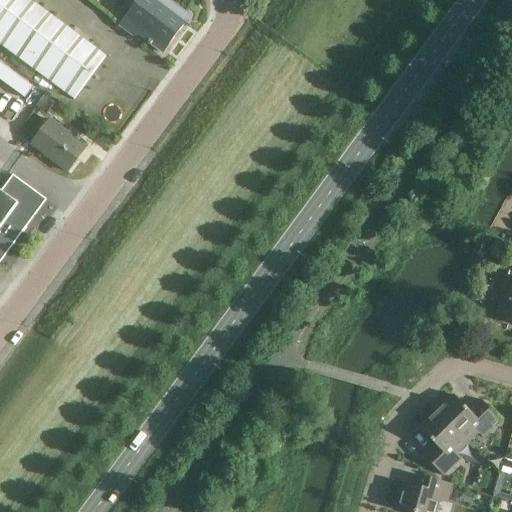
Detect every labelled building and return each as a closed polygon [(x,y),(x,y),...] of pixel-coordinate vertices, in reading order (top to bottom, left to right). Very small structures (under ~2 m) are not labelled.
[(73,100),(79,92),(105,57),(27,0),(0,0),(0,46),(23,64),(36,73),(73,100)] [(120,26),(123,28),(137,39),(143,31),(147,34),(143,39),(163,53),(190,17),(167,0),(164,0),(161,5),(155,0),(136,0),(139,2),(120,26)] [(19,69),(18,71),(30,80),(36,73),(23,64),(19,69)] [(40,100),(34,110),(41,115),(48,106),(40,100)] [(32,145),(52,160),(68,172),(77,160),(74,157),(83,145),(51,120),(32,145)] [(0,190),(0,263),(47,200),(30,189),(13,176),(1,192),(0,190)] [(511,278),(507,277),(501,295),(504,296),(497,319),(511,323),(511,278)] [(454,396),(437,412),(465,441),(476,430),(483,437),(487,434),(501,420),(481,400),(470,411),(454,396)] [(454,451),(465,441),(437,412),(420,429),(435,445),(424,456),(438,470),(443,476),(461,458),(454,451)] [(511,460),(505,459),(500,473),(506,475),(509,476),(511,474),(511,460)] [(398,510),(407,511),(435,511),(439,500),(446,502),(451,485),(419,476),(416,487),(405,484),(398,510)]
